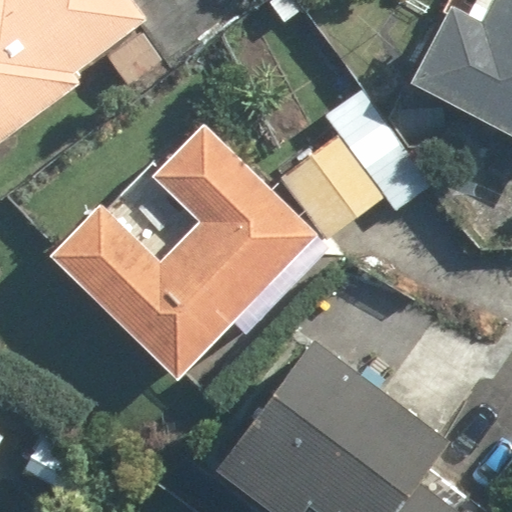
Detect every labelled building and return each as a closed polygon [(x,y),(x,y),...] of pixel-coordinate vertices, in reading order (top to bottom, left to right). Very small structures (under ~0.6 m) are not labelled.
[(142,25),(153,17),(139,0),(0,0),(0,145),(91,79),(83,68),(107,51),(142,25)] [(421,77),(511,123),(511,0),(479,0),(475,9),(459,1),(421,77)] [(142,25),(107,51),(133,86),(168,60),(142,25)] [(328,236),(389,191),(403,210),(439,183),(365,84),(329,111),(344,131),(284,176),(328,236)] [(63,249),(185,368),(238,313),(252,327),(332,245),(208,123),(157,176),(203,221),(166,259),(109,203),(63,249)] [(311,511),(320,500),(336,511),(486,511),(431,471),(458,435),(318,330),(218,464),(282,511),(311,511)] [(117,472),(47,430),(28,463),(97,505),(117,472)] [(148,511),(134,503),(128,511),(148,511)]
